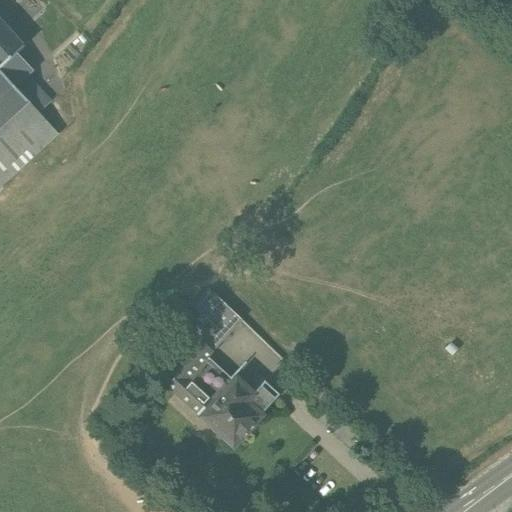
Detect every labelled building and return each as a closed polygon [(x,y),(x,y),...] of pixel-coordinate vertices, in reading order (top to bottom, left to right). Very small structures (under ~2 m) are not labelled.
[(25,47),(0,19),(0,67),(17,54),(25,47)] [(17,54),(0,67),(0,69),(2,71),(11,80),(20,72),(27,65),(17,54)] [(0,73),(0,126),(29,100),(11,80),(2,71),(0,73)] [(45,100),(20,72),(11,80),(29,100),(38,110),(45,100)] [(29,100),(0,126),(0,188),(61,133),(38,110),(29,100)] [(241,321),(209,290),(181,325),(197,339),(198,339),(213,352),(241,321)] [(213,352),(198,339),(197,339),(160,380),(198,416),(199,416),(202,419),(203,418),(234,383),(208,358),(213,352)] [(239,383),(237,381),(234,383),(203,418),(227,442),(227,445),(231,448),(236,447),(239,444),(239,442),(262,417),(261,416),(279,396),(265,383),(255,394),(240,383),(239,383)]
